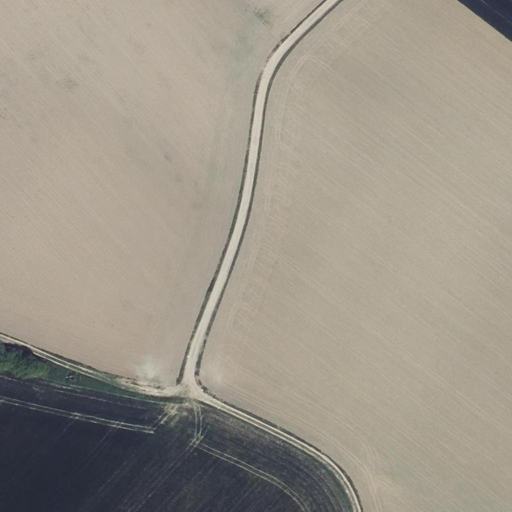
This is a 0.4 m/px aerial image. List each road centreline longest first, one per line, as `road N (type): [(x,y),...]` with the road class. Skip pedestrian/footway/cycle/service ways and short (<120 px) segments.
road 1 (track): [(336,0),(275,57),(264,79),(237,232),(183,391)]
road 2 (track): [(0,336),(75,368),(183,391),(276,432),(338,472),(357,511)]
